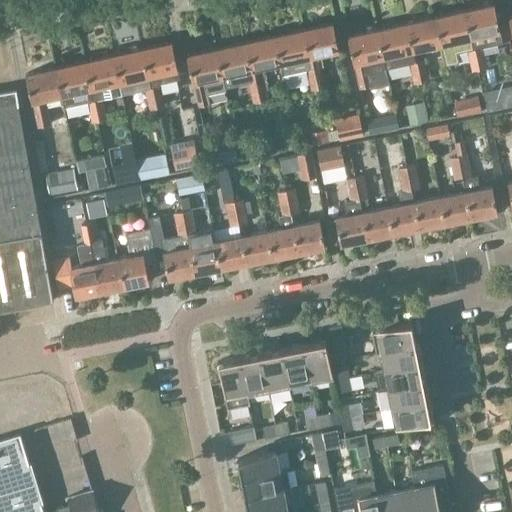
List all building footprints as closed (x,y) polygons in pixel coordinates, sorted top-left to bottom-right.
[(464,9),(470,37),(499,30),(493,2),(464,9)] [(452,40),(470,37),(464,9),(435,15),(446,64),(457,61),(452,40)] [(445,64),(446,64),(435,15),(406,21),(412,49),(440,43),(445,64)] [(415,61),(412,49),(406,21),(377,28),(386,67),(415,61)] [(323,76),(318,54),(338,49),(332,22),(303,28),(312,68),(307,69),(309,79),(323,76)] [(282,74),(307,69),(312,68),(303,28),(274,34),(280,63),(282,74)] [(386,67),(377,28),(348,34),(354,62),(360,88),(370,85),(368,73),(386,69),(386,67)] [(263,66),(280,63),(274,34),(245,41),(254,80),(249,81),(251,92),(265,89),(263,79),(266,78),(263,66)] [(179,77),(177,69),(171,40),(142,47),(148,75),(151,87),(146,88),(148,98),(162,95),(159,82),(179,77)] [(249,81),(254,80),(245,41),(216,47),(225,90),(226,90),(225,86),(249,81)] [(470,60),(484,57),(482,46),(468,50),(470,60)] [(119,81),(148,75),(142,47),(113,53),(119,81)] [(225,90),(216,47),(187,53),(193,81),(199,105),(209,103),(207,92),(224,88),(225,90)] [(113,53),(84,60),(90,88),(93,100),(88,101),(90,111),(104,108),(102,98),(122,94),(119,81),(113,53)] [(484,57),(470,60),(473,70),(486,67),(484,57)] [(412,73),(426,70),(424,59),(410,62),(412,73)] [(93,100),(90,88),(84,60),(55,66),(62,94),(64,106),(88,101),(93,100)] [(55,66),(25,72),(32,101),(32,100),(37,126),(48,124),(45,111),(47,111),(44,98),(62,94),(55,66)] [(426,70),(412,73),(415,83),(428,80),(426,70)] [(323,76),(309,79),(311,89),(325,86),(323,76)] [(0,308),(53,299),(15,88),(0,91),(0,308)] [(253,102),(267,99),(265,89),(251,92),(253,102)] [(456,115),(480,109),(477,94),(452,100),(456,115)] [(162,95),(148,98),(150,108),(164,105),(162,95)] [(104,108),(90,111),(93,121),(106,118),(104,108)] [(334,118),(338,139),(339,140),(362,135),(358,113),(334,118)] [(393,119),(378,122),(381,134),(395,131),(393,119)] [(468,165),(466,154),(463,139),(453,141),(456,156),(450,157),(452,168),(468,165)] [(193,143),(170,148),(174,168),(198,163),(197,158),(203,156),(201,147),(195,149),(193,143)] [(343,165),(339,145),(339,144),(316,149),(319,170),(343,165)] [(302,177),(315,175),(310,151),(297,153),(302,177)] [(401,179),(416,176),(414,164),(398,167),(401,179)] [(465,190),(471,216),(497,211),(492,185),(478,188),(476,175),(471,177),(468,165),(452,168),(455,180),(461,179),(463,191),(465,190)] [(44,172),(48,191),(49,193),(77,188),(73,166),(44,172)] [(349,189),(364,186),(362,174),(346,177),(349,189)] [(403,190),(411,189),(419,187),(416,176),(401,179),(403,190)] [(171,180),(171,193),(190,193),(190,180),(171,180)] [(367,198),(367,197),(364,186),(349,189),(351,199),(351,201),(359,199),(367,198)] [(280,203),(296,200),(293,188),(278,191),(280,203)] [(388,206),(393,232),(419,227),(414,201),(413,201),(411,189),(403,190),(397,191),(399,204),(388,206)] [(445,222),(471,216),(465,190),(463,191),(439,195),(445,222)] [(419,227),(445,222),(439,195),(414,201),(419,227)] [(228,213),(244,210),(242,198),(226,201),(228,213)] [(335,216),(341,242),(367,237),(362,211),(359,199),(351,201),(351,199),(343,201),(345,214),(335,216)] [(282,214),(290,213),(298,211),(296,200),(280,203),(282,214)] [(367,237),(393,232),(388,206),(362,211),(367,237)] [(190,209),(174,212),(177,223),(192,220),(190,209)] [(231,225),(238,223),(246,222),(244,210),(228,213),(231,225)] [(272,256),(298,251),(293,225),(290,213),(282,214),(277,215),(280,227),(267,230),(272,256)] [(179,235),(161,238),(157,214),(148,217),(153,243),(152,243),(155,260),(165,258),(168,277),(194,272),(187,234),(179,235)] [(152,243),(153,243),(148,217),(147,217),(149,227),(125,231),(130,254),(118,257),(124,286),(148,281),(145,262),(155,260),(152,243)] [(293,225),(298,251),(325,246),(319,219),(293,225)] [(192,220),(177,223),(179,235),(187,234),(194,272),(220,267),(215,240),(213,228),(199,231),(195,231),(192,220)] [(83,233),(93,231),(91,222),(81,224),(83,233)] [(246,261),(272,256),(267,230),(241,235),(246,261)] [(118,257),(105,259),(102,239),(95,240),(93,231),(83,233),(85,242),(90,241),(100,290),(124,286),(118,257)] [(229,238),(215,240),(220,267),(246,261),(241,235),(229,238)] [(76,295),(100,290),(90,241),(85,242),(77,244),(81,264),(71,266),(69,256),(53,259),(59,287),(73,284),(76,295)] [(415,344),(414,343),(410,322),(371,330),(375,352),(380,351),(415,344)] [(303,344),(311,383),(332,379),(325,339),(303,344)] [(384,370),(422,362),(418,343),(414,343),(415,344),(380,351),(384,370)] [(289,387),(311,383),(303,344),(281,348),(289,387)] [(332,347),(335,360),(346,358),(343,345),(332,347)] [(268,391),(289,387),(281,348),(260,352),(268,391)] [(247,396),(248,396),(268,391),(260,352),(239,356),(247,396)] [(249,403),(248,396),(247,396),(239,356),(217,361),(227,408),(249,403)] [(378,390),(387,388),(425,381),(422,362),(384,370),(374,372),(378,390)] [(339,379),(348,377),(346,364),(336,366),(339,379)] [(348,377),(339,379),(341,391),(351,389),(348,377)] [(391,407),(429,400),(425,381),(387,388),(391,407)] [(429,400),(391,407),(395,427),(433,419),(429,400)] [(340,418),(350,416),(348,403),(338,405),(340,418)] [(328,413),(316,416),(318,426),(330,424),(328,413)] [(316,416),(303,418),(306,429),(318,426),(316,416)] [(350,416),(340,418),(343,430),(353,428),(350,416)] [(277,434),(289,432),(287,421),(275,424),(277,434)] [(264,437),(277,434),(275,424),(262,426),(264,437)] [(61,425),(24,433),(29,451),(53,446),(55,454),(68,451),(61,425)] [(231,444),(256,439),(253,425),(228,430),(231,444)] [(323,432),(326,443),(337,441),(335,429),(323,432)] [(0,511),(44,511),(20,431),(0,437),(0,511)] [(384,435),(386,445),(398,443),(396,433),(384,435)] [(374,448),(386,445),(384,435),(372,438),(374,448)] [(280,452),(297,451),(297,441),(279,442),(280,452)] [(317,462),(327,460),(324,448),(315,450),(317,462)] [(241,478),(278,470),(275,451),(237,458),(241,478)] [(327,460),(317,462),(320,475),(329,473),(327,460)] [(442,464),(411,470),(414,486),(418,511),(439,511),(438,508),(451,506),(446,481),(442,464)] [(244,496),(282,489),(289,488),(285,469),(278,470),(241,478),(244,496)] [(379,511),(376,493),(373,479),(333,487),(337,511),(379,511)] [(399,511),(418,511),(414,486),(395,490),(399,511)] [(319,501),(329,499),(326,487),(316,489),(319,501)] [(247,511),(264,511),(286,508),(282,489),(244,496),(247,511)] [(49,511),(100,511),(94,490),(47,504),(49,511)] [(379,511),(399,511),(395,490),(376,493),(379,511)] [(329,499),(319,501),(320,511),(328,511),(331,511),(329,499)]
